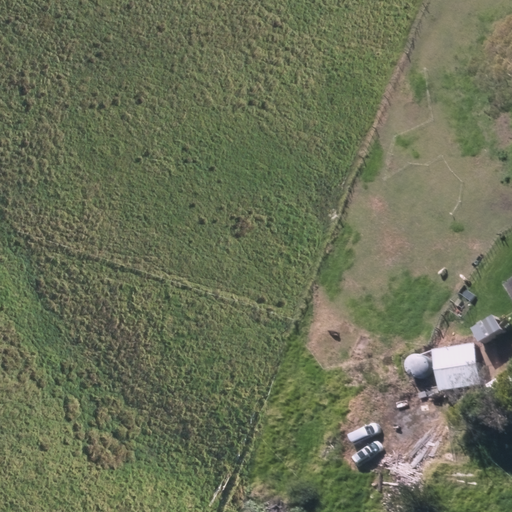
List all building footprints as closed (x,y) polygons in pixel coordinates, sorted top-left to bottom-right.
[(444,318),(456,325),(466,311),(453,304),(444,318)] [(488,321),(450,327),(453,341),(491,335),(488,321)] [(348,356),(359,362),(370,342),(358,335),(348,356)] [(483,388),(477,348),(435,354),(441,394),(483,388)] [(303,489),(311,503),(351,481),(323,430),(329,426),(326,421),(304,434),(310,445),(301,451),(314,475),(303,481),(306,487),(303,489)]
